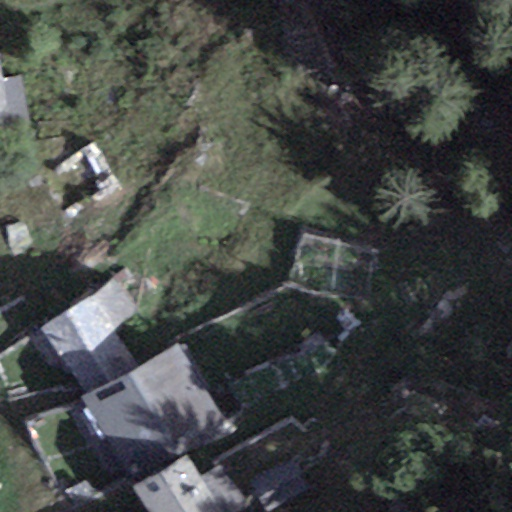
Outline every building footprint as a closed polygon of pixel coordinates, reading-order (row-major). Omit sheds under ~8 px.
[(0,151),(31,146),(19,81),(4,84),(0,65),(0,151)] [(368,300),(379,255),(308,238),(297,282),(368,300)] [(86,394),(136,367),(114,331),(138,312),(116,279),(92,295),(42,330),(86,394)] [(86,394),(81,397),(128,478),(224,424),(177,343),(136,367),(86,394)] [(289,453),(246,478),(265,510),(308,486),(289,453)] [(190,456),(135,487),(149,511),(248,511),(223,465),(202,477),(190,456)]
